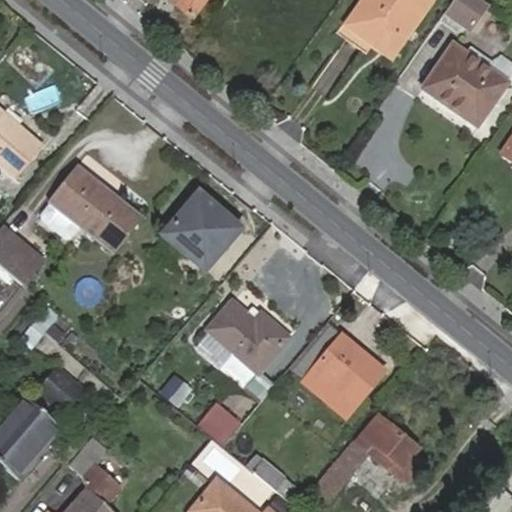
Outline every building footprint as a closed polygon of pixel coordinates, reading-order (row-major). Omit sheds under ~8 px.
[(180,0),(193,10),(199,0),(180,0)] [(396,51),(432,0),(366,0),(348,25),(375,44),(379,38),(396,51)] [(470,27),(488,2),(484,0),(454,0),(447,10),(470,27)] [(506,83),(505,82),(490,71),(455,46),(424,89),(476,126),(506,83)] [(511,65),(500,56),(490,71),(505,82),(511,72),(511,65)] [(0,166),(13,176),(39,145),(0,113),(0,166)] [(110,252),(139,218),(76,170),(50,201),(110,252)] [(196,194),(161,235),(201,270),(237,229),(196,194)] [(0,269),(19,286),(39,261),(0,226),(0,269)] [(250,320),(228,300),(205,329),(230,351),(255,372),(285,337),(256,313),(250,320)] [(47,305),(18,337),(31,348),(60,316),(47,305)] [(312,369),(338,335),(329,327),(292,371),(345,416),(355,405),(312,369)] [(382,371),(338,335),(312,369),(355,405),(382,371)] [(255,372),(230,351),(216,368),(241,389),(255,372)] [(32,399),(61,418),(82,385),(53,367),(32,399)] [(58,429),(19,397),(0,418),(0,463),(17,478),(58,429)] [(236,421),(214,403),(196,425),(216,443),(236,421)] [(318,511),(365,456),(395,478),(408,480),(420,463),(410,453),(415,449),(377,419),(298,511),(318,511)] [(103,450),(87,437),(33,503),(37,507),(48,495),(53,498),(77,470),(83,475),(103,450)] [(239,478),(281,507),(297,483),(255,455),(239,478)] [(109,503),(123,487),(95,463),(82,480),(109,503)] [(243,511),(209,485),(184,511),(243,511)] [(379,511),(393,496),(382,490),(363,511),(379,511)] [(104,511),(79,492),(62,511),(104,511)]
